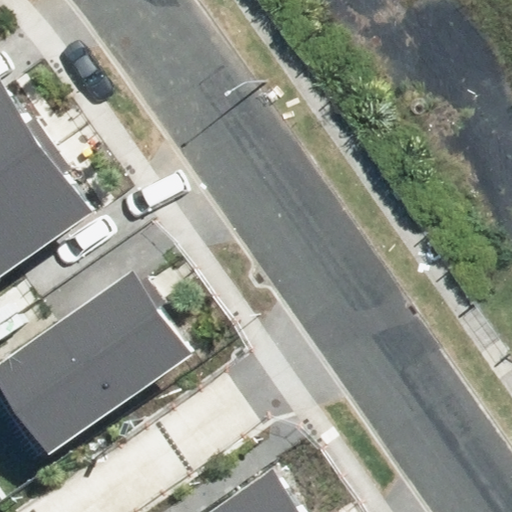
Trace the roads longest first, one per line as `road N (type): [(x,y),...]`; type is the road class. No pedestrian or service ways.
road 1 (residential): [(144,0),(370,331)]
road 2 (residential): [(370,331),(117,511)]
road 3 (residential): [(370,331),(498,511)]
